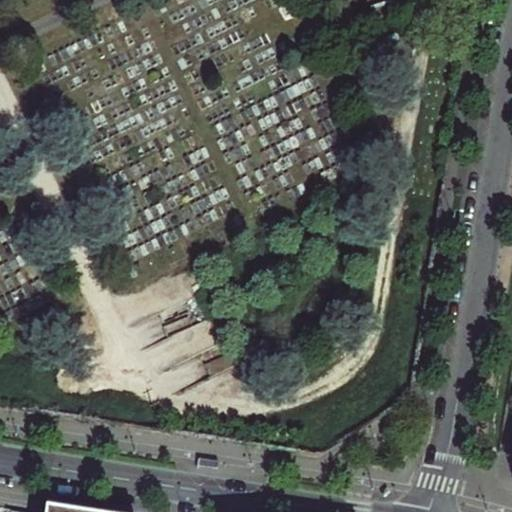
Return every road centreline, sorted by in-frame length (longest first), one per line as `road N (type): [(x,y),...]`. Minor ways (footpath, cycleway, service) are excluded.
road 1 (residential): [(511,47),(455,418),(428,511)]
road 2 (tertiary): [(0,460),(335,511)]
